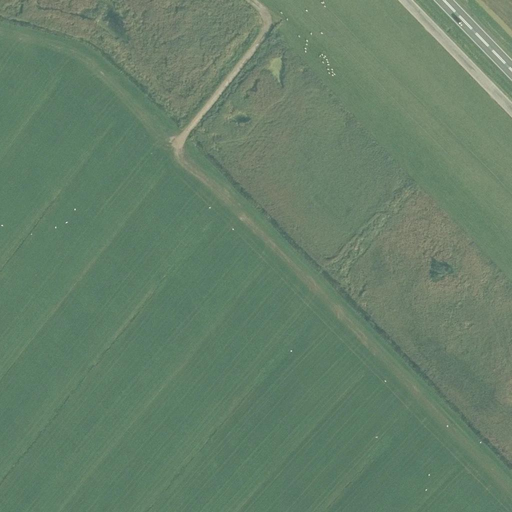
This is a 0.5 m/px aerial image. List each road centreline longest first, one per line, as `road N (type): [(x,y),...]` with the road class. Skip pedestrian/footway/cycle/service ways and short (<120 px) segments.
road 1 (track): [(250,0),(268,15),(266,33),(174,146)]
road 2 (unclassified): [(511,109),(405,0)]
